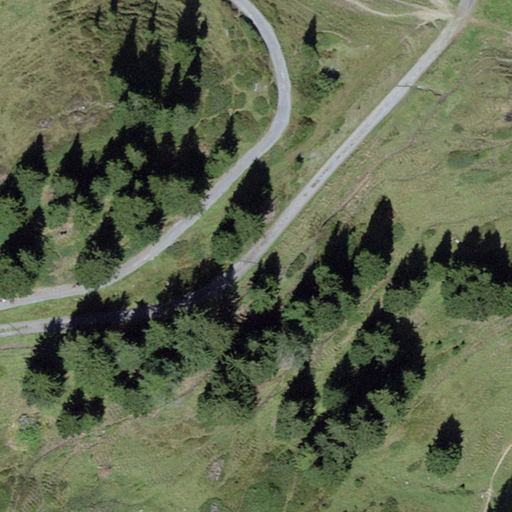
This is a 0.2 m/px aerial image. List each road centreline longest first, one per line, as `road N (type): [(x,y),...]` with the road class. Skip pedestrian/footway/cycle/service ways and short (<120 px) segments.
road 1 (track): [(0,324),(187,303),(236,277),(465,0)]
road 2 (track): [(233,0),(265,31),(283,74),(282,115),(211,198),(108,275),(0,305)]
